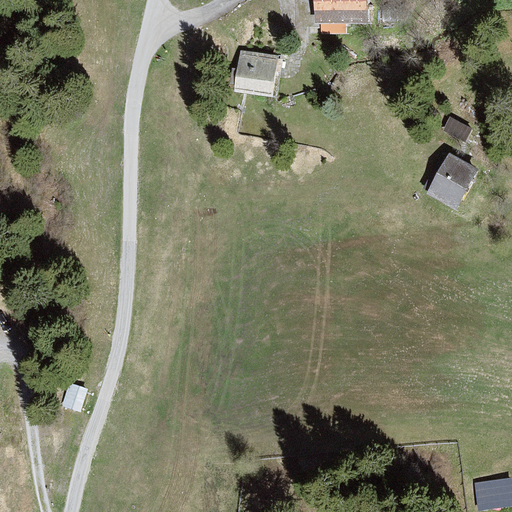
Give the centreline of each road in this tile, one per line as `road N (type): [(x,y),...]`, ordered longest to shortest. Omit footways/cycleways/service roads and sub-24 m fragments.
road 1 (unclassified): [(70,511),(122,325),(131,110),(155,0)]
road 2 (track): [(45,511),(29,372),(0,354)]
